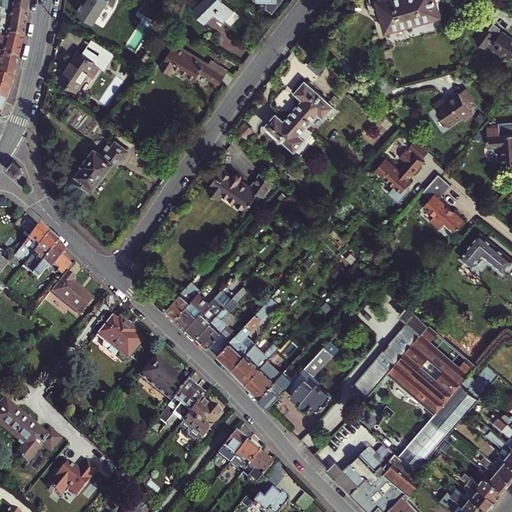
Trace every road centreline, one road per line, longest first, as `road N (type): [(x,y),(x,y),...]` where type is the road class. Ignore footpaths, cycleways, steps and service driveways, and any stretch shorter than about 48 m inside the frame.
road 1 (residential): [(113,275),(311,0)]
road 2 (secondary): [(113,275),(348,511)]
road 3 (unknown): [(245,403),(156,511)]
road 4 (unknown): [(41,29),(179,24)]
road 5 (secondary): [(46,0),(17,130)]
